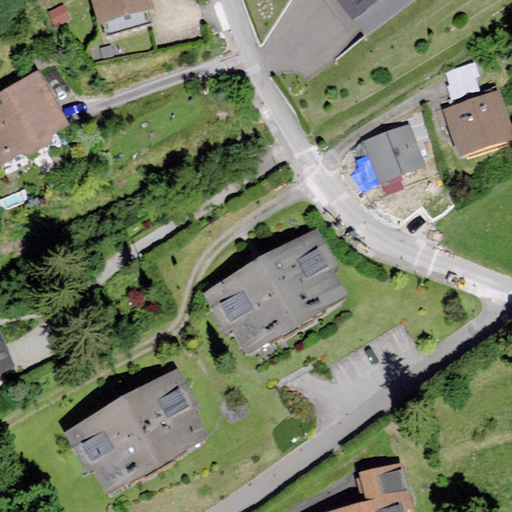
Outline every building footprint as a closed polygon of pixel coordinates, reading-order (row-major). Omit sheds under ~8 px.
[(152,13),(148,0),(93,0),(100,27),(152,13)] [(384,0),(335,0),(352,23),(384,0)] [(0,167),(61,133),(32,82),(0,99),(0,167)] [(511,145),(511,144),(500,100),(448,114),(460,160),(511,145)] [(422,171),(408,132),(367,147),(381,185),(422,171)] [(337,273),(317,239),(210,300),(229,333),(234,330),(249,357),(342,304),(328,278),(337,273)] [(0,377),(14,373),(0,334),(0,377)] [(199,421),(175,380),(74,440),(110,500),(205,444),(193,424),(199,421)] [(405,511),(398,472),(383,475),(364,479),(370,509),(353,511),(405,511)]
